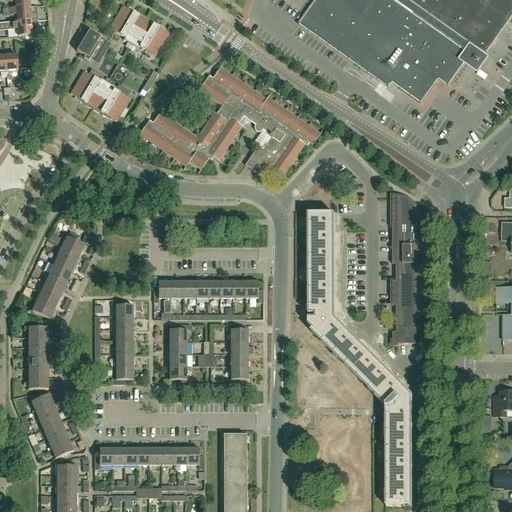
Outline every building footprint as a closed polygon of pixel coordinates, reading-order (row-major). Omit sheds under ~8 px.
[(31,8),(30,0),(8,0),(9,2),(16,2),(17,9),(31,8)] [(511,0),(317,0),(300,25),(389,88),(392,83),(411,97),(421,104),(439,79),(448,86),(463,65),(476,47),(486,54),(503,30),(507,24),(511,17),(511,0)] [(123,41),(131,46),(147,19),(134,11),(133,13),(123,7),(110,29),(124,38),(123,41)] [(17,9),(10,9),(10,16),(17,16),(18,23),(38,22),(38,21),(32,22),(31,13),(30,13),(29,8),(31,8),(17,9)] [(160,26),(147,19),(131,46),(139,50),(141,48),(156,57),(169,34),(159,28),(160,26)] [(0,32),(18,30),(19,38),(33,36),(33,34),(38,28),(38,22),(18,23),(0,24),(0,32)] [(99,65),(108,49),(111,44),(89,31),(76,52),(85,57),(84,60),(88,62),(90,60),(99,65)] [(6,57),(7,72),(18,71),(17,56),(6,57)] [(73,69),(70,67),(61,86),(71,91),(81,69),(74,66),(73,69)] [(150,122),(140,136),(186,167),(190,163),(201,170),(209,159),(211,157),(218,161),(242,127),(239,125),(244,118),(251,123),(255,126),(262,131),(254,144),(262,149),(261,149),(260,148),(258,149),(257,149),(256,150),(245,166),(246,166),(253,171),(262,177),(267,169),(273,174),(281,179),(305,145),(307,141),(313,145),(320,134),(268,98),(267,100),(221,69),(220,68),(217,73),(213,78),(210,76),(200,90),(200,91),(223,106),(217,115),(215,113),(215,114),(198,138),(161,114),(155,122),(153,124),(150,122)] [(108,84),(100,79),(99,81),(84,72),(70,95),(81,101),(80,103),(92,111),(108,84)] [(153,72),(147,81),(153,84),(158,75),(153,72)] [(147,81),(145,86),(142,91),(147,94),(153,84),(147,81)] [(435,91),(443,94),(447,87),(439,83),(435,91)] [(116,89),(108,84),(92,111),(105,118),(106,116),(116,122),(130,100),(115,91),(116,89)] [(129,184),(117,178),(106,172),(84,202),(102,215),(102,217),(129,218),(146,194),(144,190),(129,184)] [(409,201),(408,200),(406,199),(404,199),(403,198),(402,198),(401,198),(399,197),(398,197),(397,197),(395,197),(393,197),(393,201),(393,205),(396,205),(396,210),(393,210),(393,265),(396,265),(396,286),(393,286),(393,305),(396,305),(396,328),(421,328),(421,265),(425,265),(425,228),(425,226),(424,224),(424,222),(423,220),(423,218),(422,216),(421,214),(420,212),(419,211),(418,209),(418,208),(417,207),(416,207),(416,206),(414,205),(413,203),(412,203),(411,202),(410,202),(409,201)] [(386,407),(386,418),(386,508),(410,508),(410,403),(413,403),(413,397),(408,392),(406,394),(403,397),(400,394),(403,391),(333,320),(333,319),(329,319),(329,315),(333,315),(332,215),(309,215),(309,315),(316,315),(316,319),(309,319),(309,326),(313,330),(311,332),(323,344),(386,407)] [(511,224),(502,224),(502,243),(511,242),(511,224)] [(63,248),(81,256),(85,247),(67,238),(63,248)] [(59,257),(77,265),(81,256),(63,248),(59,257)] [(48,251),(45,257),(51,260),(54,254),(48,251)] [(54,266),(72,275),(77,265),(59,257),(54,266)] [(72,275),(54,266),(50,275),(68,284),(72,275)] [(50,275),(46,285),(64,293),(68,284),(50,275)] [(171,300),(171,283),(159,283),(159,291),(154,291),(154,304),(159,304),(159,300),(171,300)] [(184,300),(184,283),(171,283),(171,300),(184,300)] [(196,300),(196,283),(184,283),(184,300),(196,300)] [(209,300),(208,283),(196,283),(196,300),(209,300)] [(221,300),(221,283),(208,283),(209,300),(221,300)] [(233,300),(233,283),(221,283),(221,300),(233,300)] [(246,300),(246,283),(233,283),(233,300),(246,300)] [(263,304),(263,292),(258,292),(258,283),(246,283),(246,300),(258,300),(258,304),(263,304)] [(64,293),(46,285),(41,294),(59,302),(64,293)] [(511,288),(511,289),(511,292),(497,292),(497,300),(496,300),(496,302),(497,302),(497,305),(511,304),(511,316),(504,316),(504,342),(511,341),(511,288)] [(41,294),(37,303),(55,312),(59,302),(41,294)] [(116,319),(133,319),(133,306),(124,306),(124,302),(112,302),(112,307),(116,306),(116,319)] [(55,312),(37,303),(32,312),(51,321),(55,312)] [(61,327),(64,321),(59,318),(56,326),(61,327)] [(116,332),(133,331),(133,319),(116,319),(116,332)] [(169,344),(187,344),(187,331),(191,331),(191,326),(178,326),(178,331),(169,331),(169,344)] [(231,343),(248,343),(248,331),(239,331),(239,326),(227,326),(227,331),(231,331),(231,343)] [(29,329),(29,339),(49,339),(49,329),(29,329)] [(116,344),(133,344),(133,331),(116,332),(116,344)] [(29,339),(29,350),(49,350),(49,344),(49,339),(29,339)] [(231,356),(248,356),(248,343),(231,343),(231,356)] [(116,357),(133,356),(133,344),(116,344),(116,357)] [(187,356),(187,344),(169,344),(169,356),(187,356)] [(49,360),(49,350),(29,350),(29,360),(49,360)] [(103,356),(103,364),(114,364),(114,356),(103,356)] [(116,369),(133,369),(133,356),(116,357),(116,369)] [(187,369),(187,356),(169,356),(169,369),(187,369)] [(231,369),(248,369),(248,356),(231,356),(231,369)] [(29,360),(29,370),(49,370),(49,360),(29,360)] [(112,386),(124,386),(124,381),(133,381),(133,369),(116,369),(116,381),(112,381),(112,386)] [(187,381),(187,369),(169,369),(169,382),(178,382),(178,386),(191,386),(191,381),(187,381)] [(227,386),(239,386),(239,381),(248,381),(248,369),(231,369),(231,381),(227,381),(227,386)] [(29,370),(29,381),(49,381),(49,370),(29,370)] [(49,391),(49,381),(29,381),(29,391),(49,391)] [(511,392),(501,393),(501,406),(494,406),(494,418),(506,418),(506,412),(511,411),(511,392)] [(35,413),(53,405),(49,395),(31,403),(35,413)] [(35,413),(39,422),(57,414),(53,405),(35,413)] [(39,422),(43,431),(62,424),(57,414),(39,422)] [(43,431),(47,441),(66,433),(62,424),(43,431)] [(47,441),(52,450),(70,443),(66,433),(47,441)] [(246,511),(246,436),(224,436),(223,511),(246,511)] [(70,443),(52,450),(56,460),(74,452),(70,443)] [(100,459),(95,459),(95,471),(100,471),(100,467),(112,467),(112,450),(100,450),(100,459)] [(112,450),(112,467),(124,467),(124,450),(112,450)] [(124,450),(124,467),(137,467),(137,450),(124,450)] [(137,450),(137,467),(149,467),(149,450),(137,450)] [(149,450),(149,467),(162,467),(162,450),(149,450)] [(162,450),(162,467),(174,467),(174,450),(162,450)] [(174,450),(174,467),(187,467),(187,450),(174,450)] [(187,450),(187,467),(199,467),(199,471),(204,471),(204,458),(199,458),(199,450),(187,450)] [(57,477),(77,477),(77,467),(57,467),(57,477)] [(508,492),(511,491),(511,471),(495,471),(495,490),(508,490),(508,492)] [(57,488),(77,487),(77,477),(57,477),(57,488)] [(57,498),(77,498),(77,487),(57,488),(57,498)] [(137,494),(137,497),(125,497),(125,502),(137,502),(137,499),(137,494)] [(162,502),(162,497),(161,497),(161,494),(150,494),(150,499),(161,499),(161,502),(162,502)] [(57,508),(77,508),(77,498),(57,498),(57,508)]
